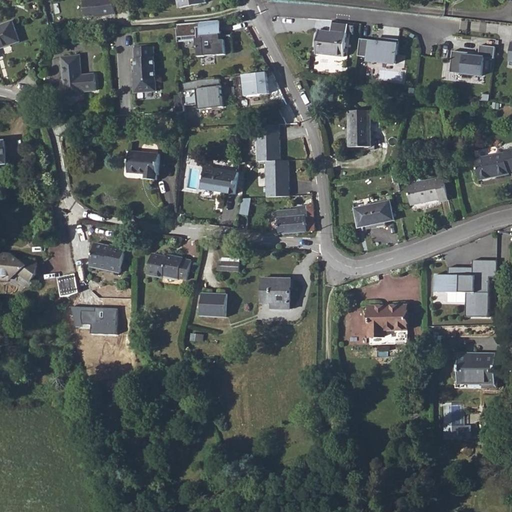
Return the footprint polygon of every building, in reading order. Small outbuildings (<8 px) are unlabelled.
[(113,0),(89,0),(83,1),(86,17),(96,16),(96,17),(116,14),(113,0)] [(0,48),(20,42),(12,21),(0,25),(0,48)] [(220,22),(201,24),(202,38),(196,38),(199,57),(226,54),(225,39),(221,39),(220,22)] [(317,53),(344,56),(347,26),(332,24),(331,32),(319,31),(317,53)] [(379,42),(360,39),(358,57),(369,58),(376,59),(376,63),(396,65),(399,41),(382,39),(381,43),(379,43),(379,42)] [(472,54),(453,52),(450,73),(483,77),(485,58),(495,59),(496,48),(481,46),(479,57),(471,56),(472,54)] [(135,50),(138,81),(135,81),(136,92),(159,89),(154,48),(135,50)] [(64,98),(83,96),(83,92),(96,91),(94,74),(82,75),(80,55),(62,57),(64,72),(64,77),(62,77),(64,98)] [(243,76),(245,97),(269,94),(267,73),(243,76)] [(198,88),(199,103),(200,109),(225,106),(222,78),(216,79),(200,81),(182,83),(183,89),(198,88)] [(183,89),(185,105),(199,103),(198,88),(183,89)] [(287,124),(279,108),(269,114),(269,125),(276,125),(280,125),(287,124)] [(349,112),(350,147),(372,147),(371,111),(349,112)] [(269,125),(256,126),(258,162),(266,161),(281,161),(280,140),(279,140),(278,134),(280,134),(280,125),(276,125),(269,125)] [(0,164),(8,164),(6,142),(0,142),(0,164)] [(475,159),(479,180),(509,174),(509,172),(511,171),(511,149),(504,151),(504,153),(475,159)] [(146,179),(157,180),(157,175),(159,175),(161,154),(131,152),(129,173),(146,174),(146,179)] [(281,161),(266,161),(268,198),(291,197),(290,187),(289,187),(288,181),(290,181),(289,161),(282,161),(281,161)] [(202,189),(236,194),(239,172),(206,167),(202,189)] [(405,177),(407,185),(422,182),(420,175),(405,177)] [(444,177),(422,182),(407,185),(411,205),(439,199),(440,202),(449,200),(444,177)] [(290,216),(292,233),(316,231),(314,211),(314,202),(308,201),(309,205),(307,206),(298,206),(297,206),(298,210),(299,215),(290,216)] [(355,209),(359,228),(394,220),(390,202),(355,209)] [(278,218),(279,234),(292,233),(290,216),(299,215),(298,210),(275,212),(275,218),(278,218)] [(93,267),(123,273),(127,248),(112,246),(112,247),(97,244),(93,267)] [(11,277),(19,269),(32,278),(38,269),(38,258),(20,257),(19,255),(12,255),(9,253),(5,253),(2,253),(0,255),(0,254),(0,275),(1,277),(11,277)] [(152,275),(192,280),(196,260),(187,258),(187,257),(171,254),(171,256),(156,253),(152,275)] [(468,315),(490,316),(492,276),(498,276),(499,260),(475,260),(474,267),(451,266),(451,274),(436,275),(436,291),(468,292),(468,315)] [(219,271),(241,272),(241,262),(223,261),(223,266),(220,266),(219,271)] [(77,275),(62,277),(65,296),(71,296),(79,291),(77,275)] [(273,311),(292,311),(292,279),(264,278),(264,303),(272,303),(273,311)] [(203,318),(227,319),(228,296),(204,295),(203,318)] [(369,306),(370,338),(386,338),(386,331),(407,331),(407,307),(384,307),(384,306),(369,306)] [(117,308),(75,308),(75,326),(93,326),(93,333),(117,333),(117,308)] [(459,356),(459,382),(495,383),(496,356),(459,356)]
